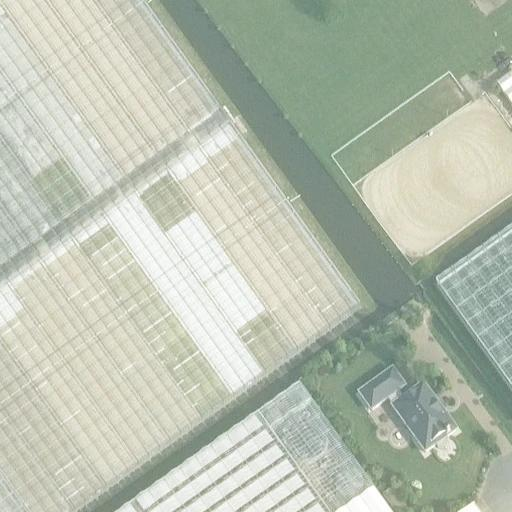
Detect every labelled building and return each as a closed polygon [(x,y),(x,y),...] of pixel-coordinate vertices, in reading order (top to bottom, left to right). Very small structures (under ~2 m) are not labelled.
[(0,0),(0,511),(78,511),(364,308),(232,124),(142,0),(0,0)] [(511,75),(495,88),(511,109),(511,75)] [(511,233),(436,288),(511,393),(511,233)] [(437,451),(446,452),(447,443),(445,441),(456,433),(423,388),(402,403),(397,395),(404,390),(392,374),(359,397),(371,413),(388,401),(393,409),(392,410),(425,455),(435,448),(437,451)] [(128,511),(349,511),(374,494),(373,492),(300,389),(128,511)] [(407,511),(393,491),(383,497),(393,511),(407,511)] [(387,511),(374,494),(349,511),(474,511),(473,510),(470,511),(387,511)]
